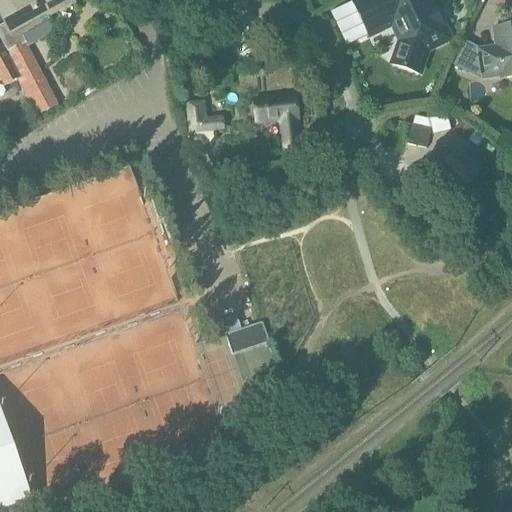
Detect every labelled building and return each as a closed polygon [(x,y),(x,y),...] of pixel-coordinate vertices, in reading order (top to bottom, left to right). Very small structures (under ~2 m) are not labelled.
[(57,106),(22,42),(20,43),(16,37),(38,25),(36,22),(70,3),(69,0),(0,0),(0,18),(3,24),(0,25),(0,40),(21,79),(18,81),(38,116),(57,106)] [(105,15),(116,10),(110,0),(102,0),(98,3),(105,15)] [(352,3),(351,4),(365,32),(369,41),(394,28),(401,43),(394,65),(392,65),(392,66),(419,76),(419,74),(418,74),(426,51),(448,40),(447,38),(449,34),(445,27),(441,25),(441,23),(429,0),(361,0),(353,4),(352,3)] [(511,26),(493,30),(496,48),(478,51),(478,49),(465,42),(453,66),(480,81),(500,77),(501,80),(511,78),(511,26)] [(0,79),(4,87),(18,79),(0,46),(0,79)] [(95,89),(81,64),(59,77),(72,101),(95,89)] [(295,97),(253,101),(255,125),(280,123),(283,150),(297,148),(295,121),(297,121),(295,97)] [(203,104),(187,105),(189,134),(206,133),(206,132),(223,130),(222,120),(205,121),(203,104)] [(425,105),(433,136),(450,131),(445,107),(440,104),(425,105)] [(474,132),(460,122),(453,132),(467,142),(474,132)] [(406,145),(426,150),(431,128),(411,124),(406,145)] [(483,172),(472,160),(463,169),(443,147),(431,158),(438,167),(432,172),(455,197),(483,172)] [(267,343),(262,326),(226,337),(231,354),(267,343)] [(0,511),(35,511),(0,411),(0,511)]
